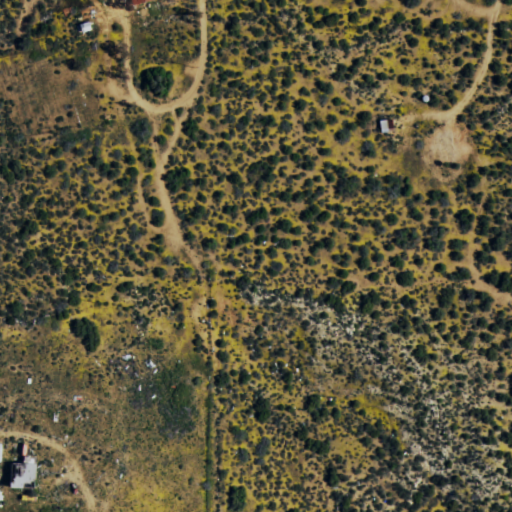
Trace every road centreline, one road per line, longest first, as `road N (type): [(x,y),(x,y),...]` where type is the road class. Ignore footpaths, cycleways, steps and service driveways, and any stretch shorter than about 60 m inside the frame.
road 1 (residential): [(204,37),(203,65),(164,190),(207,291),(224,385),(221,511)]
road 2 (residential): [(204,0),(204,37),(145,83),(0,104)]
